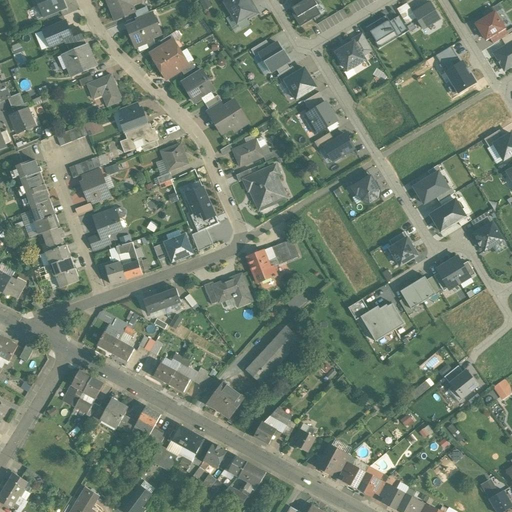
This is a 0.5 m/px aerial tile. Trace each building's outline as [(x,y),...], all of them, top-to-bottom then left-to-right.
[(37,0),(38,1),(40,0),(42,4),(39,6),(44,17),(66,8),(62,0),(37,0)] [(108,0),(111,7),(110,7),(116,20),(127,15),(123,6),(137,0),(108,0)] [(230,0),(224,4),(237,25),(248,18),(249,20),(259,14),(254,5),(252,6),(248,0),(230,0)] [(305,0),(295,6),(292,8),(297,16),(294,18),(300,27),(321,15),(316,7),(318,6),(314,0),(305,0)] [(406,25),(416,18),(413,13),(407,3),(397,9),(406,25)] [(431,3),(413,13),(416,18),(423,30),(441,19),(431,3)] [(493,8),(483,14),(485,19),(495,13),(493,8)] [(151,12),(137,18),(139,23),(154,17),(151,12)] [(485,19),(476,24),(486,41),(490,38),(505,29),(495,13),(485,19)] [(387,16),(366,28),(379,49),(399,37),(390,22),(387,16)] [(399,16),(390,22),(399,37),(408,31),(399,16)] [(139,23),(128,28),(136,47),(148,43),(147,40),(161,34),(154,17),(139,23)] [(66,22),(43,31),(50,47),(65,41),(72,38),(70,31),(66,22)] [(78,28),(70,31),(72,38),(65,41),(67,47),(83,40),(78,28)] [(505,29),(490,38),(494,44),(502,40),(509,35),(505,29)] [(511,33),(509,35),(502,40),(506,47),(511,43),(511,33)] [(172,34),(160,41),(164,47),(173,42),(173,43),(176,41),(172,34)] [(363,35),(353,41),(354,43),(362,57),(373,50),(363,35)] [(83,40),(67,47),(70,51),(86,45),(84,40),(83,40)] [(164,47),(153,54),(160,66),(182,52),(181,52),(179,53),(173,43),(173,42),(164,47)] [(267,42),(251,51),(255,58),(257,56),(271,49),(267,42)] [(342,48),(334,52),(340,63),(342,61),(348,71),(364,61),(362,57),(354,43),(343,50),(342,48)] [(505,71),(511,66),(511,43),(506,47),(495,54),(505,71)] [(70,51),(66,53),(71,66),(68,67),(71,76),(96,66),(87,44),(86,45),(70,51)] [(278,44),(271,49),(259,55),(270,73),(277,70),(287,64),(289,63),(278,44)] [(451,47),(436,56),(443,67),(445,66),(452,62),(458,58),(451,47)] [(182,52),(160,66),(161,67),(163,66),(169,77),(180,70),(189,64),(189,63),(182,52)] [(66,53),(63,54),(63,55),(58,57),(63,69),(68,67),(71,66),(66,53)] [(189,64),(180,70),(184,75),(195,68),(191,62),(189,63),(189,64)] [(455,67),(452,62),(445,66),(448,71),(455,67)] [(446,72),(458,93),(476,83),(463,62),(455,67),(448,71),(446,72)] [(290,69),(287,64),(277,70),(280,75),(290,69)] [(280,75),(277,77),(282,84),(285,81),(297,75),(293,68),(290,69),(280,75)] [(297,75),(285,81),(296,100),(316,88),(314,84),(305,70),(297,75)] [(203,71),(185,82),(188,87),(186,89),(192,97),(194,96),(195,98),(194,99),(196,102),(202,98),(211,92),(206,84),(209,82),(203,71)] [(94,82),(87,85),(92,97),(101,93),(107,106),(122,100),(111,75),(94,82)] [(91,76),(80,80),(82,87),(87,85),(94,82),(91,76)] [(0,85),(0,102),(8,99),(10,98),(4,84),(0,85)] [(211,92),(202,98),(205,103),(215,97),(211,92)] [(320,92),(304,102),(310,112),(326,102),(320,92)] [(20,94),(10,98),(8,99),(12,109),(16,107),(24,104),(20,94)] [(215,97),(205,103),(209,109),(221,102),(222,101),(218,95),(215,97)] [(235,101),(224,108),(225,110),(214,117),(218,124),(216,125),(222,133),(232,127),(235,131),(245,125),(239,116),(243,114),(235,101)] [(221,102),(209,109),(214,117),(225,110),(224,108),(221,102)] [(316,134),(338,121),(326,102),(310,112),(307,114),(313,123),(310,125),(316,134)] [(16,107),(18,113),(27,109),(29,108),(27,103),(24,104),(16,107)] [(137,103),(120,109),(122,115),(139,108),(137,103)] [(139,108),(122,115),(125,121),(121,123),(125,133),(149,125),(146,117),(142,107),(139,108)] [(11,116),(18,134),(35,127),(27,109),(18,113),(11,116)] [(86,123),(89,135),(104,132),(101,119),(86,123)] [(84,124),(78,127),(83,138),(88,135),(84,124)] [(149,125),(125,133),(127,139),(121,142),(125,153),(137,148),(135,143),(137,142),(136,140),(143,138),(145,145),(157,141),(159,140),(155,128),(152,129),(150,124),(149,125)] [(78,127),(73,129),(77,140),(83,138),(78,127)] [(77,140),(73,129),(67,131),(72,142),(77,140)] [(494,144),(505,138),(500,130),(484,140),(489,148),(494,144)] [(6,131),(1,133),(5,144),(11,142),(6,131)] [(72,142),(67,131),(62,133),(66,144),(72,142)] [(66,144),(62,133),(56,136),(61,147),(66,144)] [(334,141),(330,134),(315,143),(319,150),(325,147),(334,141)] [(355,150),(346,134),(334,141),(325,147),(334,162),(355,150)] [(511,155),(511,135),(511,134),(505,138),(494,144),(504,161),(511,155)] [(157,141),(145,145),(148,151),(159,146),(157,141)] [(257,141),(233,150),(240,167),(264,157),(257,141)] [(181,145),(162,152),(169,171),(188,164),(181,145)] [(278,150),(264,157),(266,162),(281,156),(278,150)] [(18,151),(9,155),(14,167),(23,164),(18,151)] [(106,154),(97,157),(101,166),(109,163),(106,154)] [(102,168),(97,157),(92,159),(96,170),(99,169),(102,168)] [(92,159),(86,161),(90,173),(96,170),(92,159)] [(23,164),(14,167),(19,180),(41,172),(43,172),(41,167),(39,168),(36,160),(31,162),(31,161),(23,164)] [(86,161),(81,163),(85,175),(90,173),(86,161)] [(81,163),(75,166),(79,177),(84,175),(85,175),(81,163)] [(117,165),(108,168),(110,174),(119,171),(117,165)] [(253,175),(243,180),(244,180),(249,192),(251,191),(259,211),(271,206),(269,200),(280,195),(273,178),(280,175),(276,165),(253,175)] [(75,166),(69,168),(74,179),(79,177),(75,166)] [(428,172),(430,176),(439,170),(440,172),(441,171),(438,166),(428,172)] [(85,175),(84,175),(87,181),(102,175),(99,169),(96,170),(90,173),(85,175)] [(250,169),(236,175),(239,182),(244,180),(243,180),(253,175),(250,169)] [(430,176),(412,187),(423,206),(437,198),(451,190),(450,188),(440,172),(439,170),(430,176)] [(41,172),(19,180),(31,211),(52,203),(49,196),(50,195),(47,189),(46,189),(45,186),(46,185),(41,172)] [(352,181),(355,186),(370,177),(367,172),(352,181)] [(170,173),(157,178),(159,184),(172,180),(170,173)] [(87,181),(81,183),(82,184),(83,184),(86,191),(84,192),(88,201),(97,198),(98,201),(110,197),(105,184),(102,185),(100,180),(103,179),(102,175),(87,181)] [(352,188),(357,196),(359,195),(363,202),(366,204),(370,204),(379,198),(381,195),(380,192),(371,176),(370,177),(355,186),(352,188)] [(146,191),(148,195),(156,192),(154,187),(146,191)] [(451,190),(437,198),(440,203),(455,194),(451,187),(450,188),(451,190)] [(187,189),(176,194),(178,200),(187,196),(190,195),(187,189)] [(190,195),(187,196),(195,214),(191,216),(198,232),(207,229),(218,224),(204,189),(190,195)] [(455,194),(440,203),(443,208),(457,200),(458,199),(455,194)] [(421,205),(417,199),(412,202),(415,208),(421,205)] [(466,216),(457,200),(443,208),(430,216),(441,233),(459,222),(467,217),(466,216)] [(52,203),(31,211),(35,223),(56,215),(55,211),(56,211),(54,207),(53,207),(52,203)] [(79,215),(94,209),(92,203),(77,209),(79,215)] [(115,210),(94,218),(101,235),(101,237),(107,235),(120,230),(117,223),(119,219),(115,210)] [(472,222),(471,222),(477,231),(491,222),(486,213),(472,222)] [(56,215),(35,223),(39,234),(43,233),(58,227),(60,227),(59,223),(60,222),(58,218),(57,219),(56,215)] [(468,215),(466,216),(467,217),(459,222),(462,227),(471,222),(472,222),(468,215)] [(155,231),(158,224),(152,221),(149,228),(155,231)] [(492,222),(491,222),(477,231),(473,234),(484,251),(503,239),(492,222)] [(58,227),(43,233),(50,252),(65,246),(61,235),(64,234),(62,229),(59,230),(58,227)] [(214,245),(207,229),(198,232),(192,235),(199,252),(214,245)] [(389,241),(393,248),(407,239),(408,238),(405,232),(389,241)] [(101,235),(89,239),(94,250),(110,244),(107,235),(101,237),(101,235)] [(122,245),(132,242),(130,235),(120,238),(122,245)] [(186,235),(165,243),(165,244),(170,256),(172,262),(193,254),(186,235)] [(149,236),(138,240),(140,246),(151,242),(149,236)] [(292,239),(284,243),(289,254),(292,260),(299,257),(292,239)] [(393,248),(390,249),(400,266),(417,256),(411,245),(407,239),(393,248)] [(122,245),(116,247),(119,255),(129,252),(135,251),(132,242),(122,245)] [(284,243),(277,246),(282,257),(289,254),(284,243)] [(165,244),(154,248),(159,260),(170,256),(165,244)] [(50,252),(46,253),(51,265),(71,257),(70,253),(71,253),(69,249),(68,250),(67,245),(65,246),(50,252)] [(277,246),(263,251),(268,262),(276,259),(282,257),(277,246)] [(135,251),(129,252),(133,263),(138,262),(135,251)] [(263,251),(248,257),(254,275),(274,267),(279,265),(276,259),(268,262),(263,251)] [(282,257),(276,259),(279,265),(292,260),(289,254),(282,257)] [(71,257),(51,265),(55,277),(56,276),(76,269),(74,265),(75,265),(74,261),(73,261),(71,257)] [(448,263),(460,284),(471,278),(463,265),(458,257),(448,263)] [(133,263),(122,266),(126,280),(142,275),(140,267),(143,266),(141,261),(138,262),(133,263)] [(468,262),(463,265),(471,278),(475,275),(468,262)] [(121,263),(106,268),(111,284),(126,280),(121,263)] [(460,284),(448,263),(437,270),(439,273),(448,288),(449,290),(460,284)] [(274,267),(254,275),(258,284),(278,275),(274,267)] [(76,269),(56,276),(60,286),(58,290),(65,293),(69,286),(80,282),(79,277),(80,277),(78,273),(77,273),(76,269)] [(0,292),(3,294),(12,277),(4,273),(3,275),(0,273),(0,292)] [(434,276),(443,291),(448,288),(439,273),(434,276)] [(215,286),(214,286),(220,302),(234,296),(235,298),(236,298),(239,306),(252,301),(241,275),(215,286)] [(18,281),(12,277),(3,294),(9,297),(10,296),(19,300),(20,299),(26,287),(28,284),(19,279),(18,281)] [(424,302),(436,295),(427,280),(425,277),(413,284),(424,302)] [(432,277),(427,280),(436,295),(441,292),(432,277)] [(213,282),(204,285),(212,305),(220,302),(214,286),(215,286),(213,282)] [(413,284),(401,292),(405,299),(411,310),(424,302),(413,284)] [(26,287),(20,299),(25,302),(32,290),(26,287)] [(176,289),(160,294),(165,308),(181,302),(176,289)] [(160,294),(144,300),(149,314),(165,308),(160,294)] [(197,303),(190,294),(185,298),(192,307),(197,303)] [(287,304),(293,311),(306,301),(300,294),(287,304)] [(411,310),(405,299),(400,302),(408,316),(414,313),(411,310)] [(358,312),(367,307),(363,300),(348,308),(356,321),(361,318),(358,312)] [(380,309),(393,332),(405,325),(392,304),(388,306),(387,305),(380,309)] [(393,332),(380,309),(378,307),(370,312),(367,307),(358,312),(361,318),(376,342),(393,332)] [(182,318),(176,315),(173,320),(179,324),(182,318)] [(168,324),(157,319),(154,324),(165,330),(168,324)] [(179,324),(173,320),(170,326),(176,330),(179,324)] [(287,327),(302,340),(307,335),(292,321),(287,327)] [(127,327),(120,323),(117,328),(125,332),(127,327)] [(135,332),(127,327),(125,332),(132,337),(135,332)] [(287,327),(247,371),(261,384),(302,340),(287,327)] [(120,341),(106,333),(98,345),(113,354),(120,341)] [(18,346),(6,340),(0,350),(0,355),(10,361),(18,346)] [(163,344),(157,340),(151,352),(157,355),(163,344)] [(135,350),(120,341),(113,354),(127,362),(135,350)] [(19,358),(27,362),(34,349),(26,345),(19,358)] [(184,358),(176,354),(173,359),(181,363),(184,358)] [(191,362),(184,358),(181,363),(188,367),(189,367),(191,362)] [(188,367),(181,363),(176,372),(190,380),(193,381),(198,372),(189,367),(188,367)] [(161,364),(155,376),(169,384),(176,372),(161,364)] [(442,376),(451,371),(448,365),(439,370),(442,376)] [(445,378),(449,383),(463,373),(459,367),(445,378)] [(208,372),(200,368),(198,372),(193,381),(208,389),(215,380),(206,376),(208,372)] [(93,377),(81,370),(72,386),(80,390),(84,392),(93,377)] [(448,389),(459,403),(480,386),(467,370),(463,373),(449,383),(452,386),(448,389)] [(190,380),(176,372),(169,384),(184,392),(190,380)] [(93,377),(84,392),(87,394),(96,399),(105,384),(93,377)] [(422,396),(435,385),(430,379),(417,390),(422,396)] [(511,390),(506,381),(495,388),(502,400),(511,394),(511,390)] [(245,398),(223,382),(206,405),(216,411),(217,409),(230,419),(245,398)] [(254,385),(244,395),(253,403),(262,393),(254,385)] [(106,410),(101,419),(102,420),(103,417),(118,425),(116,428),(117,428),(128,408),(112,399),(106,410)] [(10,407),(0,401),(0,418),(2,419),(10,407)] [(91,408),(79,401),(75,407),(87,414),(91,408)] [(100,406),(90,420),(99,425),(102,420),(101,419),(106,410),(100,406)] [(161,415),(147,407),(140,419),(154,428),(161,415)] [(292,417),(277,409),(271,415),(287,424),(287,425),(289,421),(292,417)] [(408,427),(415,422),(409,414),(402,419),(408,427)] [(287,424),(271,415),(264,423),(277,430),(277,431),(282,434),(287,424)] [(154,428),(140,419),(138,423),(132,434),(147,442),(154,428)] [(131,420),(125,431),(132,434),(138,423),(131,420)] [(296,425),(289,421),(287,425),(287,424),(282,434),(289,438),(296,425)] [(264,423),(262,422),(254,437),(269,445),(277,431),(277,430),(264,423)] [(464,437),(452,425),(448,428),(460,441),(464,437)] [(180,426),(176,433),(174,432),(171,437),(173,438),(172,441),(176,443),(175,445),(177,447),(179,444),(183,447),(191,432),(180,426)] [(306,433),(301,430),(298,434),(301,436),(295,446),(307,452),(315,438),(312,436),(316,430),(309,427),(306,433)] [(160,430),(152,444),(159,448),(166,434),(160,430)] [(205,439),(191,432),(183,447),(189,450),(188,452),(191,454),(192,451),(196,454),(198,451),(200,453),(203,447),(201,446),(205,439)] [(228,451),(213,443),(204,460),(218,468),(228,451)] [(332,451),(327,452),(324,459),(320,456),(316,464),(324,469),(325,471),(331,474),(333,473),(334,471),(334,469),(333,469),(334,466),(336,467),(344,452),(334,447),(332,451)] [(449,455),(457,463),(464,455),(456,448),(449,455)] [(344,452),(336,467),(342,471),(347,462),(350,456),(348,455),(344,452)] [(192,462),(179,455),(176,460),(180,462),(180,464),(189,469),(192,462)] [(237,456),(229,471),(239,477),(248,462),(237,456)] [(266,473),(248,462),(239,477),(249,482),(255,486),(258,487),(266,473)] [(353,466),(347,462),(342,471),(340,474),(346,477),(347,477),(353,466)] [(353,466),(347,477),(346,477),(344,481),(358,489),(366,473),(353,466)] [(200,467),(194,476),(198,479),(204,470),(200,467)] [(25,475),(36,482),(40,476),(28,469),(25,475)] [(380,480),(366,473),(358,489),(371,496),(374,492),(373,492),(380,480)] [(28,483),(14,474),(6,488),(20,497),(28,483)] [(216,481),(209,475),(202,485),(209,490),(216,481)] [(234,481),(221,475),(216,481),(223,485),(228,488),(229,488),(234,481)] [(380,480),(373,492),(374,492),(380,495),(386,483),(380,480)] [(155,489),(144,481),(140,486),(151,494),(155,489)] [(497,495),(488,481),(481,484),(490,499),(497,495)] [(229,488),(228,488),(226,491),(224,494),(226,495),(224,498),(228,500),(229,498),(244,506),(255,486),(249,482),(242,494),(229,488)] [(392,487),(386,483),(380,495),(386,498),(392,487)] [(151,494),(140,486),(134,495),(123,509),(124,510),(125,508),(130,511),(137,511),(141,507),(151,494)] [(86,487),(71,511),(89,511),(99,495),(86,487)] [(405,494),(392,487),(386,498),(383,502),(397,510),(405,494)] [(20,497),(6,488),(0,496),(0,501),(12,509),(20,497)] [(129,491),(118,506),(123,509),(134,495),(129,491)] [(497,495),(490,499),(497,511),(503,511),(511,507),(511,504),(504,491),(497,495)] [(413,511),(419,501),(405,494),(397,510),(401,511),(413,511)] [(419,501),(413,511),(420,511),(425,504),(419,501)]
